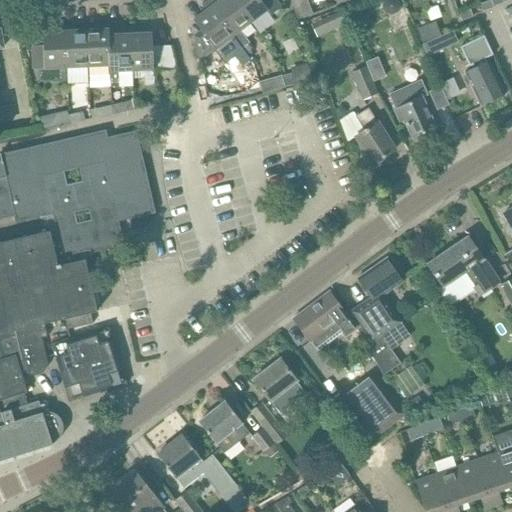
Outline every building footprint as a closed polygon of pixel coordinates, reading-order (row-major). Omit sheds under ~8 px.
[(217,0),(209,0),(207,2),(242,49),(248,57),(252,54),(249,50),(252,47),(249,43),(241,31),(251,24),(232,0),(219,0),(219,1),(217,0)] [(281,8),(275,0),(232,0),(251,24),(267,12),(270,16),(281,8)] [(290,0),(297,19),(312,14),(307,0),(290,0)] [(493,6),(490,0),(480,4),(482,12),(494,8),(493,6)] [(203,13),(193,20),(201,30),(193,36),(199,62),(225,42),(234,54),(236,53),(242,62),(248,57),(242,49),(207,2),(199,8),(203,13)] [(461,21),(462,21),(473,17),(472,15),(470,9),(459,13),(461,21)] [(340,13),(310,24),(315,36),(344,25),(340,13)] [(118,28),(107,29),(109,66),(110,88),(120,87),(119,71),(132,71),(130,34),(130,28),(118,28)] [(107,29),(86,30),(88,67),(109,66),(107,29)] [(88,67),(86,30),(65,31),(66,68),(88,67)] [(33,69),(66,68),(65,31),(43,32),(43,45),(32,46),(33,69)] [(132,79),(144,78),(144,85),(154,85),(153,70),(176,69),(170,46),(152,47),(152,33),(130,34),(132,71),(132,79)] [(471,69),(464,72),(481,107),(505,95),(488,61),(487,61),(485,59),(493,55),(484,36),(460,48),(471,69)] [(438,38),(423,45),(429,57),(443,50),(438,38)] [(378,59),(365,64),(373,81),(385,76),(378,59)] [(295,70),(292,75),(295,85),(296,87),(311,82),(307,67),(295,70)] [(360,67),(348,75),(363,99),(376,91),(360,67)] [(282,76),(259,82),(262,94),(285,88),(282,76)] [(435,129),(427,110),(416,85),(395,94),(400,106),(395,109),(402,125),(406,123),(413,138),(435,129)] [(135,109),(133,100),(111,105),(113,114),(135,109)] [(113,114),(111,105),(97,108),(98,117),(113,114)] [(395,150),(384,133),(378,123),(376,124),(367,109),(355,117),(353,114),(340,122),(347,142),(355,137),(373,164),(395,150)] [(55,114),(58,126),(68,123),(66,111),(55,114)] [(70,124),(85,120),(83,112),(68,115),(70,124)] [(0,219),(14,216),(15,223),(53,215),(58,235),(63,256),(83,251),(105,246),(123,242),(118,221),(129,219),(144,215),(155,213),(136,131),(107,137),(105,130),(0,153),(0,152),(0,157),(1,160),(0,160),(0,219)] [(511,208),(503,214),(511,230),(511,208)] [(0,425),(4,424),(0,413),(27,404),(24,393),(27,392),(21,372),(24,370),(25,371),(26,372),(27,373),(28,373),(28,374),(29,374),(30,375),(31,375),(33,375),(34,375),(35,375),(36,375),(37,375),(38,375),(39,374),(40,374),(41,373),(42,373),(43,372),(43,371),(44,371),(45,370),(45,369),(46,368),(46,367),(47,366),(47,365),(47,364),(47,363),(47,362),(47,361),(47,360),(42,338),(47,337),(44,324),(89,313),(94,312),(97,312),(92,292),(83,251),(63,256),(58,235),(51,237),(50,232),(0,243),(0,425)] [(428,264),(439,281),(443,287),(464,272),(480,295),(499,283),(483,259),(486,257),(477,243),(473,245),(468,237),(428,264)] [(352,315),(360,327),(369,341),(365,344),(384,376),(401,363),(381,335),(400,322),(382,296),(402,281),(386,258),(357,279),(372,301),(352,315)] [(511,279),(500,286),(511,307),(511,279)] [(312,305),(293,319),(311,342),(318,352),(344,332),(347,337),(360,327),(352,315),(349,312),(346,314),(329,292),(312,305)] [(95,330),(73,337),(51,344),(69,402),(127,384),(109,326),(95,330)] [(253,380),(266,395),(271,403),(272,402),(281,414),(306,395),(296,382),(296,381),(280,359),(253,380)] [(341,398),(371,439),(405,414),(376,373),(341,398)] [(511,384),(492,392),(496,402),(511,396),(511,384)] [(0,459),(52,443),(53,443),(54,442),(56,441),(57,441),(58,440),(59,439),(60,438),(61,437),(61,435),(62,434),(62,433),(63,432),(63,430),(63,429),(63,428),(63,426),(63,425),(63,424),(63,423),(62,422),(62,421),(61,419),(60,418),(59,417),(58,416),(57,415),(56,414),(55,414),(54,413),(52,413),(51,412),(50,412),(48,412),(47,412),(46,412),(44,412),(43,412),(42,412),(41,409),(40,405),(39,401),(27,404),(0,413),(4,424),(0,425),(0,459)] [(211,438),(216,444),(224,454),(249,435),(241,423),(242,423),(225,402),(199,422),(211,438)] [(252,412),(262,425),(263,428),(276,444),(277,445),(287,437),(262,404),(252,412)] [(471,405),(460,410),(464,421),(475,416),(471,405)] [(451,426),(464,421),(460,410),(447,415),(451,426)] [(430,421),(419,425),(423,436),(434,432),(430,421)] [(411,441),(423,436),(419,425),(407,430),(411,441)] [(276,444),(263,428),(252,437),(264,453),(276,444)] [(203,462),(182,435),(157,455),(176,478),(184,488),(204,473),(221,495),(235,483),(213,455),(203,462)] [(511,448),(498,453),(509,486),(511,485),(511,448)] [(498,453),(477,460),(493,506),(501,504),(496,491),(509,486),(498,453)] [(477,460),(457,467),(468,501),(481,496),(485,509),(493,506),(477,460)] [(468,501),(457,467),(436,474),(449,511),(457,511),(456,505),(468,501)] [(135,472),(111,490),(127,511),(157,511),(163,508),(135,472)] [(415,482),(425,511),(435,511),(440,510),(440,511),(449,511),(436,474),(415,482)] [(306,486),(297,490),(301,497),(309,492),(306,486)] [(201,511),(187,493),(176,501),(184,511),(201,511)] [(275,504),(280,511),(293,511),(288,504),(291,502),(288,497),(275,504)]
